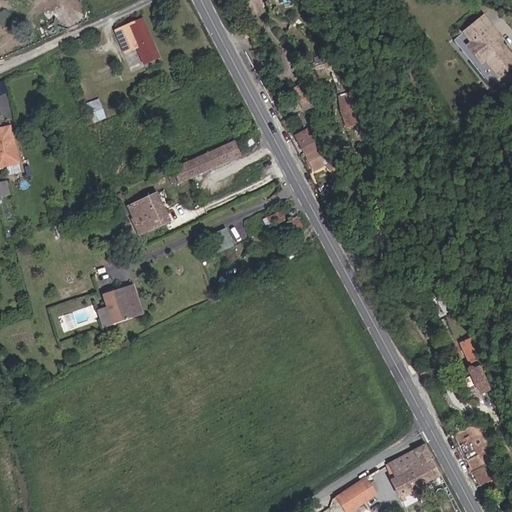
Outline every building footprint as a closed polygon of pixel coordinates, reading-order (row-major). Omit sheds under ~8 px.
[(136,44),(144,62),(157,56),(140,17),(115,28),(124,50),(136,44)] [(506,54),(500,47),(507,42),(490,21),(470,38),(478,48),(474,51),(488,69),(492,66),(499,74),(507,67),(511,72),(511,53),(510,51),(506,54)] [(511,77),(511,72),(507,67),(499,74),(506,82),(511,77)] [(272,96),(286,90),(279,76),(266,83),(272,96)] [(304,81),(290,91),(303,111),(319,104),(304,81)] [(353,94),(352,90),(336,95),(338,110),(345,129),(360,123),(353,94)] [(101,98),(86,102),(90,121),(106,118),(101,98)] [(227,118),(235,132),(246,126),(238,112),(227,118)] [(1,127),(10,162),(20,159),(11,124),(1,127)] [(0,164),(10,162),(1,127),(0,127),(0,164)] [(293,137),(303,155),(321,145),(314,134),(308,137),(305,131),(293,137)] [(240,153),(234,141),(176,168),(184,185),(224,166),(222,161),(240,153)] [(329,160),(321,145),(303,155),(312,171),(322,165),(332,176),(337,169),(331,159),(329,160)] [(9,174),(21,171),(19,164),(7,167),(9,174)] [(7,179),(0,180),(0,198),(11,195),(7,179)] [(145,228),(172,215),(160,188),(133,200),(145,228)] [(270,228),(284,221),(280,212),(265,218),(270,228)] [(281,227),(284,235),(298,228),(294,221),(281,227)] [(222,237),(227,248),(237,243),(232,232),(222,237)] [(101,288),(111,320),(131,313),(122,282),(101,288)] [(480,394),(490,389),(486,380),(481,363),(470,337),(459,343),(469,367),(467,367),(465,369),(465,371),(466,373),(467,374),(470,373),(480,394)] [(426,371),(417,376),(418,376),(423,386),(431,381),(426,372),(426,371)] [(454,435),(453,435),(478,487),(496,479),(490,464),(498,455),(489,430),(467,428),(454,435)] [(439,478),(422,447),(385,466),(393,480),(389,483),(398,498),(439,478)] [(369,476),(340,495),(350,511),(379,492),(369,476)]
